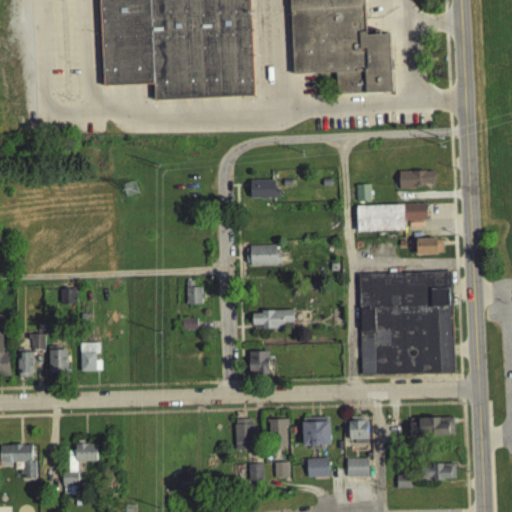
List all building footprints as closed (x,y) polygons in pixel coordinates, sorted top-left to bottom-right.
[(248,0),(97,0),(100,88),(151,87),(151,101),(251,99),(248,0)] [(285,0),(288,78),(334,77),(334,98),(389,97),(387,40),(360,41),(358,0),(285,0)] [(398,194),(426,193),(426,189),(434,189),(434,176),(398,177),(398,194)] [(274,186),(249,186),(250,204),(280,203),(279,195),(274,195),(274,186)] [(369,190),(355,190),(355,207),(370,207),(369,190)] [(355,211),(356,238),(403,237),(403,226),(426,226),(425,209),(355,211)] [(442,244),(415,244),(415,260),(442,260),(442,244)] [(249,251),(249,271),(279,270),(278,250),(249,251)] [(452,377),(450,276),(356,278),(359,379),(452,377)] [(186,310),(201,310),(200,292),(185,293),(186,310)] [(292,316),(251,317),(251,332),(260,331),(260,335),(293,334),(292,316)] [(0,380),(9,381),(8,358),(4,358),(3,320),(0,319),(0,380)] [(181,336),(198,336),(198,324),(181,324),(181,336)] [(43,340),(30,340),(31,355),(43,355),(43,340)] [(79,377),(100,377),(100,368),(97,368),(97,349),(79,348),(79,377)] [(251,350),(251,369),(252,371),(253,372),(253,374),(270,374),(270,350),(251,350)] [(48,378),(67,378),(67,355),(48,355),(48,378)] [(32,358),(17,358),(17,384),(32,384),(32,358)] [(349,448),(366,447),(366,422),(348,422),(349,448)] [(302,453),(319,453),(319,450),(329,450),(329,423),(301,423),(302,453)] [(409,424),(409,442),(453,441),(452,423),(409,424)] [(253,456),(252,424),(234,424),(234,456),(253,456)] [(269,454),(287,453),(286,425),(268,425),(269,454)] [(95,449),(75,449),(75,456),(67,456),(68,477),(61,477),(62,500),(77,500),(77,468),(96,467),(95,449)] [(36,484),(36,450),(0,450),(0,471),(12,471),(12,468),(21,468),(21,484),(36,484)] [(305,465),(306,483),(328,482),(327,464),(305,465)] [(367,464),(346,464),(346,482),(367,482),(367,464)] [(287,468),(273,468),(273,484),(288,483),(287,468)] [(261,486),(261,469),(247,470),(248,486),(261,486)] [(454,470),(423,469),(423,485),(454,485),(454,470)] [(395,494),(409,494),(409,480),(395,481),(395,494)]
